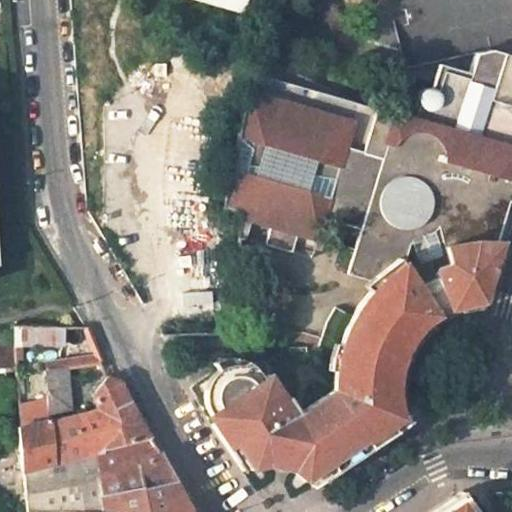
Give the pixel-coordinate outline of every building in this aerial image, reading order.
[(204,0),(248,11),(250,0),(204,0)] [(410,111),(250,64),(244,97),(222,211),(240,213),(240,217),(270,223),(266,243),(293,248),(297,229),(318,233),(324,213),(362,223),(349,268),(378,277),(382,272),(388,266),(395,261),(403,255),(419,282),(452,268),(458,291),(482,288),(484,283),(488,284),(498,258),(505,239),(511,216),(511,215),(511,54),(489,48),(474,51),(462,96),(430,87),(428,87),(424,88),(420,90),(418,94),(410,111)] [(243,470),(244,471),(267,465),(269,457),(282,460),(294,464),(292,472),(305,491),(410,420),(405,409),(403,401),(402,393),(402,376),(405,363),(411,347),(418,336),(426,327),(432,321),(439,316),(419,282),(403,255),(395,261),(388,266),(382,272),(378,277),(371,284),(361,297),(353,311),(346,326),(341,342),(337,358),(336,374),(335,388),(298,414),(270,375),(279,367),(269,353),(254,352),(202,354),(211,368),(188,379),(214,427),(236,459),(241,455),(249,466),(243,470)] [(419,282),(439,316),(449,311),(461,306),(472,304),(480,303),(481,297),(482,288),(458,291),(452,268),(419,282)] [(0,366),(17,366),(15,350),(15,345),(13,323),(0,325),(0,366)] [(66,325),(13,323),(15,345),(66,344),(66,325)] [(101,362),(65,366),(66,374),(88,373),(101,368),(101,362)] [(48,401),(23,406),(24,423),(49,419),(48,409),(64,407),(69,401),(66,374),(65,366),(45,368),(48,401)] [(95,391),(99,409),(49,419),(24,423),(22,424),(25,466),(149,437),(132,407),(118,382),(105,374),(95,391)] [(29,510),(50,510),(87,510),(105,510),(105,511),(109,511),(190,511),(168,467),(161,454),(149,437),(25,466),(29,510)] [(479,511),(461,486),(436,504),(424,511),(479,511)]
